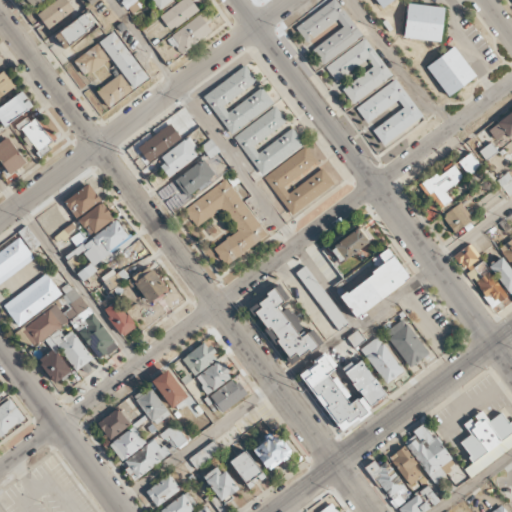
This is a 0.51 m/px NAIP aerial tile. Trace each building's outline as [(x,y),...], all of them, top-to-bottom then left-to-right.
[(74,9),(66,0),(55,0),(37,15),(48,29),(74,9)] [(151,0),(156,8),(171,0),(151,0)] [(198,10),(190,0),(181,0),(159,17),(170,31),(198,10)] [(333,0),(295,26),(306,43),(337,21),(342,28),(312,49),(323,64),(363,37),(337,0),(333,0)] [(375,0),(382,9),(394,0),(375,0)] [(445,9),(409,2),(402,36),(439,43),(441,30),(445,9)] [(64,48),(93,27),(84,14),(54,35),(64,48)] [(211,33),(200,15),(169,35),(181,53),(211,33)] [(130,90),(146,80),(116,31),(100,40),(130,90)] [(325,66),(336,82),(368,60),(373,68),(341,89),(352,105),(393,77),(366,38),(325,66)] [(109,60),(97,44),(73,61),(85,78),(109,60)] [(426,67),(447,97),(476,77),(454,46),(426,67)] [(262,88),(227,112),(222,105),(257,82),(246,66),(203,96),(229,135),(274,104),(262,88)] [(0,74),(0,97),(16,88),(6,71),(0,74)] [(108,108),(132,91),(120,74),(96,91),(108,108)] [(382,145),(423,117),(397,79),(355,108),(366,123),(398,101),(403,109),(372,130),(382,145)] [(0,122),(3,127),(33,107),(22,92),(0,106),(0,122)] [(233,136),(260,175),(304,145),(293,128),(258,152),(253,146),(287,123),(276,107),(233,136)] [(511,111),(487,130),(495,141),(504,134),(507,138),(511,134),(511,111)] [(16,127),(38,158),(51,149),(48,144),(54,140),(36,113),(16,127)] [(137,148),(148,163),(181,138),(169,123),(137,148)] [(26,163),(7,137),(0,141),(0,161),(9,175),(26,163)] [(167,175),(201,156),(190,138),(157,157),(167,175)] [(210,158),(219,151),(210,140),(201,147),(210,158)] [(479,150),(484,159),(497,153),(492,143),(479,150)] [(263,177),(290,215),(334,185),(322,169),(288,193),(284,186),(317,162),(306,147),(263,177)] [(458,162),(468,175),(479,166),(469,153),(458,162)] [(184,196),(215,178),(205,160),(174,178),(184,196)] [(463,178),(452,163),(419,186),(437,212),(452,202),(444,191),(463,178)] [(508,196),(511,193),(511,178),(508,173),(497,181),(508,196)] [(267,237),(226,179),(184,209),(196,226),(222,208),(238,230),(213,248),(226,266),(267,237)] [(63,200),(74,218),(100,202),(90,185),(63,200)] [(77,219),(89,236),(113,219),(102,202),(77,219)] [(472,220),(462,203),(441,215),(452,233),(472,220)] [(129,238),(115,220),(78,248),(92,266),(129,238)] [(31,250),(39,244),(26,226),(18,232),(31,250)] [(330,250),(341,264),(367,241),(355,227),(330,250)] [(76,246),(85,240),(81,232),(71,238),(76,246)] [(0,283),(34,259),(19,238),(0,251),(0,283)] [(511,238),(499,249),(511,266),(511,238)] [(453,256),(464,270),(480,257),(469,244),(453,256)] [(340,296),(354,317),(409,279),(387,248),(378,254),(385,265),(340,296)] [(511,292),(511,272),(501,257),(488,267),(509,295),(511,292)] [(467,271),(490,308),(506,298),(483,261),(467,271)] [(76,274),(82,281),(96,271),(91,263),(76,274)] [(347,323),(305,265),(296,272),(338,330),(347,323)] [(167,290),(148,266),(130,280),(148,304),(167,290)] [(121,270),(117,275),(111,269),(100,279),(111,291),(127,276),(121,270)] [(61,295),(47,274),(2,305),(17,326),(61,295)] [(117,347),(70,283),(64,287),(67,292),(61,297),(70,308),(62,314),(55,304),(22,329),(35,346),(69,321),(99,361),(117,347)] [(322,343),(311,327),(305,332),(286,304),(290,301),(280,286),(250,306),(290,365),(322,343)] [(135,328),(118,301),(103,310),(121,337),(135,328)] [(409,368),(428,354),(402,319),(384,333),(409,368)] [(348,336),(354,347),(365,340),(358,330),(348,336)] [(360,350),(386,384),(403,371),(376,337),(360,350)] [(205,342),(181,359),(194,376),(217,358),(205,342)] [(37,361),(55,385),(71,372),(53,349),(37,361)] [(299,373),(339,431),(370,410),(361,396),(351,403),(330,372),(336,368),(326,353),(299,373)] [(384,397),(360,358),(343,369),(367,407),(384,397)] [(205,393),(231,379),(221,361),(195,375),(205,393)] [(187,397),(167,370),(151,381),(171,408),(187,397)] [(209,396),(221,413),(246,395),(234,378),(209,396)] [(154,426),(170,414),(149,387),(134,399),(154,426)] [(0,405),(0,436),(25,419),(10,399),(0,405)] [(131,423),(117,407),(97,424),(110,440),(131,423)] [(473,462),(505,441),(509,447),(511,445),(511,426),(502,412),(488,421),(481,411),(472,417),(472,418),(463,424),(470,435),(459,442),(473,462)] [(188,442),(175,424),(160,434),(166,443),(159,448),(154,440),(121,463),(133,480),(188,442)] [(425,425),(403,441),(433,483),(455,467),(425,425)] [(146,443),(133,426),(109,445),(122,462),(146,443)] [(277,434),(253,447),(266,471),(293,456),(286,444),(283,446),(277,434)] [(188,459),(195,469),(220,451),(213,441),(188,459)] [(423,475),(403,447),(389,457),(409,485),(423,475)] [(263,479),(247,451),(231,460),(246,488),(263,479)] [(394,508),(411,497),(386,461),(378,467),(374,461),(365,467),(394,508)] [(202,477),(221,502),(237,489),(218,465),(202,477)] [(145,492),(156,507),(185,486),(174,471),(145,492)] [(400,511),(424,511),(439,504),(430,488),(397,506),(400,511)] [(191,511),(198,508),(189,493),(159,510),(159,511),(191,511)]
